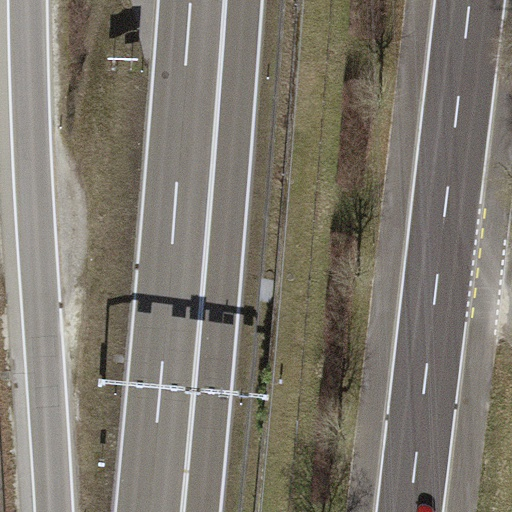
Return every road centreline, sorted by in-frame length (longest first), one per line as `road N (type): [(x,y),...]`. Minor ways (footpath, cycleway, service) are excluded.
road 1 (primary): [(413,511),(473,0)]
road 2 (trunk): [(169,511),(211,0)]
road 3 (trunk): [(30,0),(59,511)]
road 4 (track): [(450,201),(511,315)]
